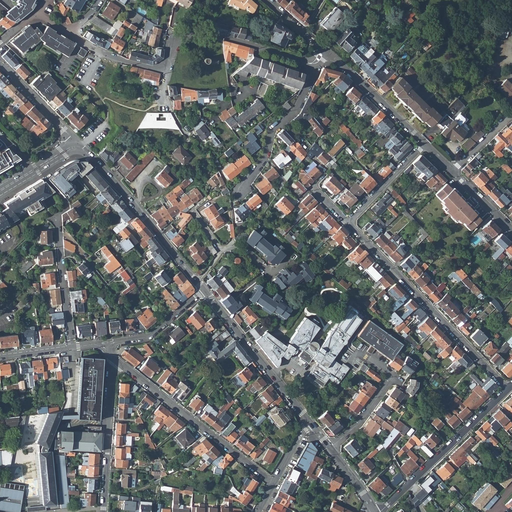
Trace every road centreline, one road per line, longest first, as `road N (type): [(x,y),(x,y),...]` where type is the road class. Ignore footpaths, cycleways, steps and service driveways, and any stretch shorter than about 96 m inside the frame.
road 1 (residential): [(508,387),(344,220)]
road 2 (residential): [(273,483),(115,360)]
road 3 (tertiary): [(196,281),(79,145)]
road 4 (residential): [(379,511),(508,387)]
road 5 (residential): [(313,62),(181,34),(169,37),(165,60)]
road 6 (tertiary): [(309,422),(203,289)]
road 7 (residential): [(115,360),(103,511)]
road 8 (residential): [(313,62),(296,110),(271,130),(243,188)]
road 9 (residential): [(322,49),(425,143)]
road 10 (residential): [(71,347),(59,212)]
road 11 (residential): [(330,447),(392,377),(367,357)]
road 12 (residential): [(99,345),(152,333),(203,289)]
